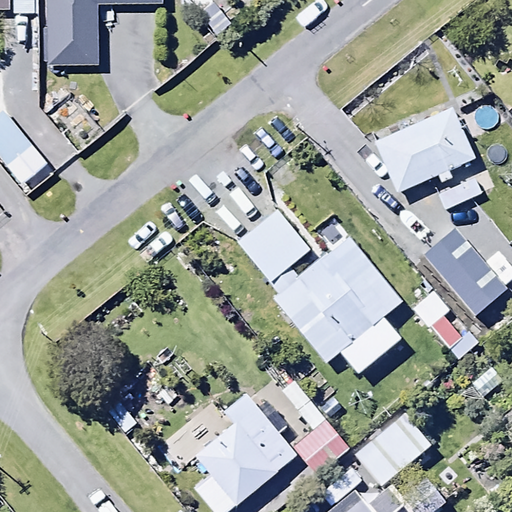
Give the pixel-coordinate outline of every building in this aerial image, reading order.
[(27,25),(26,0),(4,0),(5,26),(27,25)] [(142,0),(45,0),(46,81),(143,80),(142,0)] [(271,0),(173,0),(174,15),(271,14),(271,0)] [(22,72),(22,28),(4,28),(5,72),(22,72)] [(467,176),(444,124),(370,156),(392,208),(467,176)] [(0,126),(0,180),(13,197),(40,176),(0,126)] [(430,206),(437,223),(475,207),(468,190),(430,206)] [(268,223),(230,256),(263,296),(302,263),(268,223)] [(432,260),(406,228),(384,246),(410,277),(432,260)] [(388,264),(359,231),(346,243),(375,276),(388,264)] [(394,320),(350,258),(276,312),(320,373),(394,320)] [(317,433),(285,392),(273,402),(304,443),(317,433)] [(112,413),(99,423),(116,445),(129,434),(112,413)] [(266,511),(306,479),(261,425),(201,474),(232,511),(266,511)] [(398,425),(345,467),(372,501),(425,459),(398,425)] [(433,511),(412,485),(384,508),(380,503),(369,511),(357,511),(349,502),(336,511),(433,511)]
